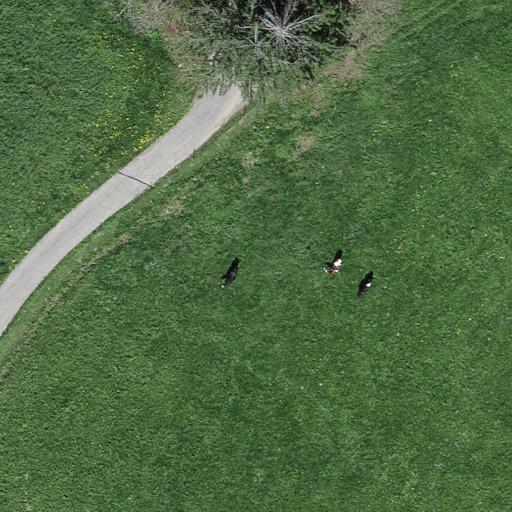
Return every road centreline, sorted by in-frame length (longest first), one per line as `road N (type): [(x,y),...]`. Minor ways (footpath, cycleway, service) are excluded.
road 1 (track): [(0,312),(56,244),(215,108),(231,63),(227,0)]
road 2 (track): [(231,63),(284,48),(338,0)]
